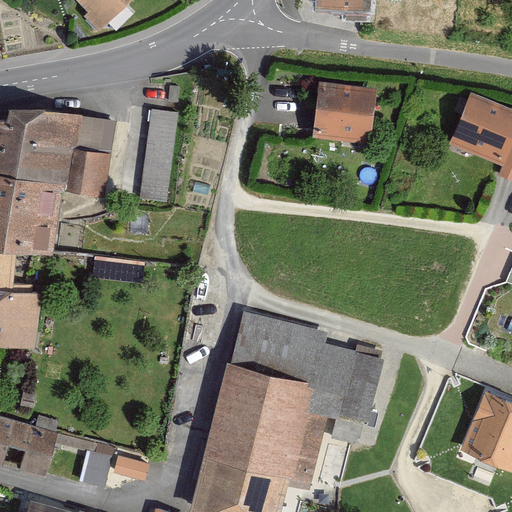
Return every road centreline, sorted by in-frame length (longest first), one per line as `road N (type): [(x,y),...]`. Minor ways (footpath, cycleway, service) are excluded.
road 1 (track): [(511,70),(303,42),(237,12)]
road 2 (residential): [(237,12),(151,57),(0,88)]
